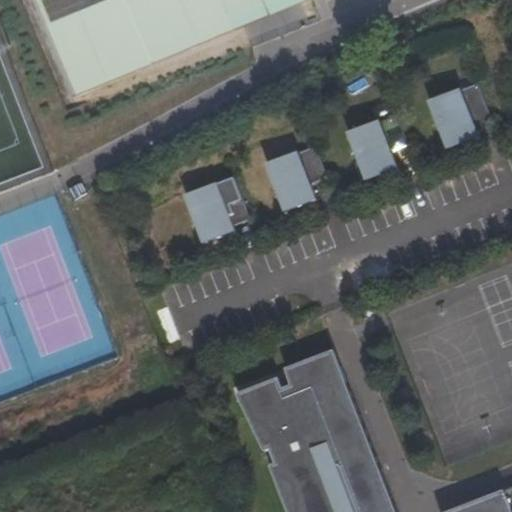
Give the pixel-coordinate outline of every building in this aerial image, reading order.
[(36,0),(76,95),(237,30),(230,14),(262,0),(293,0),(295,4),(305,0),(36,0)] [(463,90),(462,89),(431,101),(449,149),(481,137),(479,132),(495,125),(479,84),(463,90)] [(381,122),(380,120),(349,133),(368,181),(399,169),(393,153),(410,147),(398,115),(381,122)] [(300,153),(299,151),(268,164),(286,212),(318,200),(312,185),(328,178),(316,146),(300,153)] [(218,184),(218,183),(186,195),(205,244),(236,231),(234,226),(251,219),(235,178),(218,184)] [(335,350),(287,369),(293,385),(341,367),(335,350)] [(284,389),(280,378),(242,392),(255,419),(259,418),(272,450),(277,464),(295,511),(511,511),(511,491),(457,511),(397,511),(341,367),(293,385),(284,389)] [(259,418),(255,419),(242,392),(238,394),(266,452),(272,450),(259,418)] [(288,511),(295,511),(277,464),(271,466),(288,511)]
